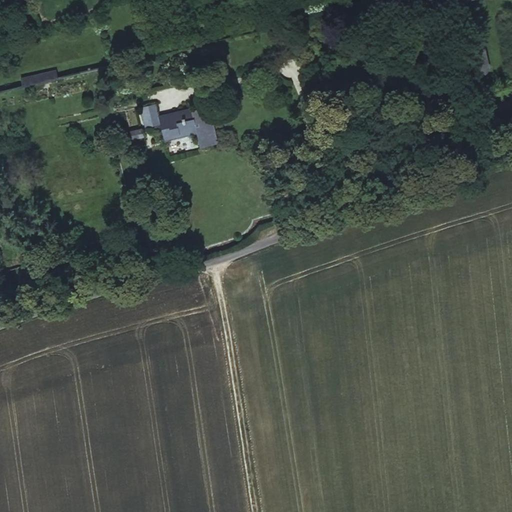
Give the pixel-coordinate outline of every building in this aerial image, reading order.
[(465,46),(472,72),(485,69),(478,42),(465,46)] [(13,78),(15,89),(54,80),(52,71),(13,78)] [(38,99),(36,92),(11,97),(12,104),(38,99)] [(495,112),(511,106),(511,98),(494,104),(495,112)] [(217,141),(206,104),(188,109),(186,105),(154,115),(150,102),(134,107),(140,131),(158,126),(162,141),(195,131),(200,146),(217,141)] [(235,114),(233,106),(223,108),(225,117),(235,114)]
